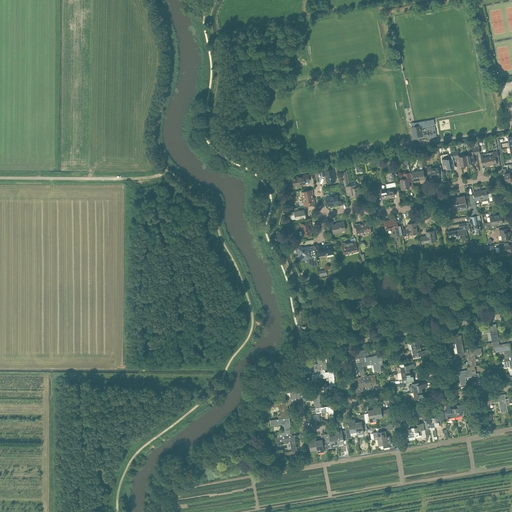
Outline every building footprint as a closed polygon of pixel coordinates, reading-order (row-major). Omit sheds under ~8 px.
[(437,138),(434,125),(426,127),(425,124),(418,125),(410,127),(412,137),(415,136),(417,145),(420,145),(419,139),(426,138),(426,140),(437,138)] [(472,151),(469,152),(469,154),(465,155),(467,165),(475,164),(473,155),(476,154),(475,147),(471,148),(472,151)] [(467,165),(465,155),(459,156),(458,150),(454,151),(455,158),(459,157),(461,167),(461,169),(464,168),(464,166),(467,165)] [(454,167),(452,158),(455,158),(454,151),(451,152),(451,155),(448,156),(449,158),(443,159),(442,159),(443,165),(446,165),(447,169),(454,167)] [(497,164),(495,158),(499,157),(497,151),(492,152),(487,153),(489,165),(497,164)] [(489,165),(487,153),(480,154),(482,167),(489,165)] [(431,166),(427,167),(427,169),(428,174),(432,174),(432,177),(439,175),(439,177),(442,176),(443,176),(442,170),(441,165),(437,166),(438,167),(431,169),(431,166)] [(335,181),(333,169),(325,170),(324,169),(321,169),(322,176),(325,175),(327,183),(335,181)] [(425,178),(423,170),(412,172),(414,180),(419,179),(419,178),(424,177),(424,179),(425,178)] [(409,188),(408,180),(411,179),(411,181),(410,172),(403,173),(404,178),(401,179),(402,189),(409,188)] [(347,173),(343,174),(345,186),(346,190),(347,195),(350,195),(351,196),(351,197),(351,198),(353,197),(357,197),(357,195),(361,194),(361,195),(360,187),(360,186),(356,187),(356,184),(356,183),(355,183),(351,183),(350,184),(351,185),(349,185),(347,173)] [(309,181),(308,174),(295,177),(295,178),(291,178),(292,186),(305,184),(305,182),(309,181)] [(397,192),(396,189),(396,186),(387,188),(387,190),(388,197),(395,196),(394,193),(397,192)] [(388,197),(387,190),(387,188),(377,189),(378,195),(381,195),(382,198),(388,197)] [(315,204),(314,198),(313,198),(312,195),(313,195),(312,189),(301,191),(302,198),(300,198),(304,198),(304,199),(302,199),(304,206),(310,205),(315,204)] [(488,200),(486,189),(473,192),(474,194),(469,195),(471,205),(476,204),(475,200),(480,199),(481,202),(488,200)] [(338,199),(337,195),(329,197),(329,195),(328,194),(325,194),(327,206),(335,204),(335,206),(342,204),(341,199),(338,199)] [(467,206),(466,200),(465,195),(458,197),(458,198),(452,199),(452,198),(454,211),(459,210),(458,207),(467,206)] [(305,217),(304,209),(298,211),(297,207),(291,209),(292,215),(295,214),(296,219),(305,217)] [(502,223),(502,218),(502,215),(501,215),(501,214),(489,216),(491,225),(502,223)] [(481,230),(479,220),(480,220),(479,215),(471,217),(472,217),(473,221),(470,222),(471,232),(481,230)] [(399,234),(397,225),(396,220),(391,221),(391,219),(384,221),(386,230),(392,229),(393,235),(399,234)] [(372,233),(369,221),(363,223),(363,224),(360,224),(360,223),(355,224),(357,235),(363,234),(363,233),(365,232),(365,234),(372,233)] [(311,234),(310,226),(311,226),(310,222),(301,224),(302,231),(300,231),(299,232),(300,235),(301,235),(303,235),(311,234)] [(345,230),(344,222),(338,223),(338,224),(332,225),(333,233),(339,232),(338,231),(345,230)] [(417,233),(415,222),(408,223),(408,228),(403,230),(404,235),(417,233)] [(466,230),(466,228),(465,223),(459,224),(459,228),(462,227),(462,229),(447,232),(448,237),(460,235),(460,237),(460,238),(461,237),(462,241),(467,239),(464,234),(467,234),(466,230)] [(511,234),(510,231),(508,232),(508,229),(499,230),(500,234),(501,234),(502,240),(511,238),(510,234),(511,234)] [(435,240),(434,231),(426,232),(426,236),(421,237),(422,243),(428,242),(429,242),(429,241),(435,240)] [(358,252),(356,244),(356,240),(351,241),(351,242),(348,243),(348,242),(341,243),(343,254),(350,253),(349,252),(351,251),(351,253),(358,252)] [(334,256),(331,243),(325,244),(325,245),(322,245),(321,244),(317,245),(319,257),(325,256),(325,254),(326,254),(327,257),(334,256)] [(511,252),(510,247),(510,245),(508,245),(508,243),(502,244),(502,246),(499,247),(500,253),(504,252),(504,253),(504,252),(506,251),(506,252),(511,252)] [(318,265),(316,255),(314,246),(303,248),(301,247),(301,246),(297,247),(297,249),(296,249),(297,254),(301,253),(304,256),(305,259),(308,259),(309,263),(311,262),(313,263),(314,266),(318,265)] [(499,341),(496,324),(495,324),(496,325),(482,327),(483,333),(491,332),(492,342),(487,343),(487,346),(492,346),(494,345),(499,344),(499,341)] [(448,340),(445,341),(446,348),(449,347),(449,344),(456,343),(458,353),(457,353),(457,354),(459,353),(460,356),(462,356),(465,355),(464,352),(464,351),(464,352),(461,335),(461,337),(458,337),(458,336),(447,338),(448,340)] [(423,344),(422,341),(422,337),(421,337),(421,336),(414,338),(414,339),(414,342),(410,342),(411,343),(408,344),(409,349),(411,349),(412,349),(421,348),(420,345),(423,344)] [(511,357),(510,346),(509,346),(509,345),(510,344),(510,343),(499,344),(494,345),(492,346),(494,353),(494,352),(495,352),(504,350),(505,358),(501,358),(502,361),(503,361),(509,360),(511,359),(511,357)] [(367,365),(365,357),(366,357),(365,355),(368,354),(366,354),(365,348),(352,351),(351,350),(348,350),(349,356),(352,355),(353,359),(360,358),(360,362),(357,363),(358,369),(360,369),(362,369),(363,368),(363,366),(367,365)] [(420,357),(420,355),(427,354),(427,350),(421,351),(421,348),(412,349),(413,358),(420,357)] [(467,351),(464,351),(464,352),(465,355),(465,358),(468,358),(470,367),(477,366),(477,365),(476,365),(476,364),(474,355),(482,354),(481,348),(472,349),(470,349),(470,350),(467,351),(467,349),(467,351)] [(380,366),(379,361),(382,360),(383,360),(381,360),(380,355),(366,357),(365,357),(367,365),(374,364),(375,372),(373,372),(373,373),(381,372),(380,366)] [(327,369),(325,358),(318,359),(318,360),(317,360),(317,362),(318,362),(318,363),(310,364),(310,365),(309,365),(310,370),(311,370),(311,374),(315,374),(325,372),(325,369),(327,369)] [(511,359),(509,360),(503,361),(504,367),(511,366),(511,368),(511,376),(508,377),(508,381),(511,379),(511,359)] [(410,371),(409,368),(415,367),(414,363),(407,364),(407,362),(399,364),(400,366),(400,367),(396,367),(397,373),(410,371)] [(467,384),(465,377),(474,375),(476,375),(476,376),(477,380),(480,380),(479,373),(476,374),(475,369),(457,372),(459,372),(459,374),(461,385),(467,384)] [(335,381),(335,380),(334,380),(333,371),(325,372),(315,374),(311,374),(312,381),(317,380),(317,379),(329,377),(330,386),(324,386),(324,390),(332,388),(332,385),(335,385),(335,381)] [(414,381),(413,374),(410,374),(410,371),(397,373),(398,379),(402,379),(406,379),(407,383),(414,381)] [(377,385),(376,380),(375,374),(365,376),(364,376),(361,377),(359,377),(359,381),(357,381),(357,380),(354,381),(356,395),(364,394),(363,387),(371,385),(371,387),(372,387),(372,386),(377,385)] [(422,391),(421,388),(427,387),(426,383),(419,384),(419,382),(412,383),(412,385),(409,386),(410,393),(413,392),(422,391)] [(300,400),(299,391),(299,387),(289,388),(290,397),(286,397),(286,399),(287,405),(298,403),(297,401),(301,401),(300,400)] [(320,402),(319,396),(320,396),(320,395),(319,396),(319,393),(314,393),(307,394),(306,390),(302,391),(299,391),(300,400),(303,399),(304,400),(314,399),(315,408),(321,407),(320,403),(321,403),(321,402),(320,402)] [(426,401),(425,393),(423,394),(422,391),(413,392),(414,394),(414,399),(419,398),(420,402),(426,401)] [(508,411),(507,406),(510,405),(509,403),(508,398),(505,399),(505,396),(504,397),(504,394),(505,394),(491,397),(491,399),(487,400),(487,401),(484,401),(486,408),(489,408),(488,404),(499,402),(501,412),(508,411)] [(289,417),(288,407),(285,408),(284,405),(287,405),(286,399),(272,401),(272,407),(278,406),(280,415),(278,416),(278,419),(287,418),(289,417)] [(455,416),(453,408),(450,408),(449,403),(445,403),(447,410),(444,411),(445,413),(446,418),(455,416)] [(462,415),(461,411),(465,410),(464,403),(456,405),(456,407),(453,408),(455,416),(462,415)] [(391,416),(389,409),(383,410),(384,411),(381,412),(380,404),(373,405),(374,409),(375,418),(376,418),(385,416),(385,417),(391,416)] [(320,421),(319,415),(321,415),(320,413),(328,411),(329,420),(335,419),(334,415),(335,415),(335,414),(334,414),(333,405),(321,407),(315,408),(315,409),(311,410),(312,414),(316,413),(317,421),(320,421)] [(375,418),(374,409),(368,410),(368,413),(364,414),(365,417),(366,423),(377,421),(376,418),(375,418)] [(435,426),(433,417),(430,418),(429,412),(425,413),(427,420),(425,420),(426,427),(435,426)] [(445,420),(444,418),(443,413),(436,414),(436,416),(433,417),(435,426),(442,425),(441,420),(445,420)] [(291,432),(291,428),(291,427),(290,420),(289,420),(288,418),(289,417),(287,418),(278,419),(270,420),(270,425),(284,423),(286,433),(280,433),(281,436),(281,437),(291,435),(291,432)] [(361,421),(355,422),(357,431),(357,435),(364,433),(363,427),(367,426),(366,423),(365,417),(361,418),(361,421)] [(357,431),(355,422),(355,419),(348,420),(350,429),(346,430),(347,439),(352,438),(351,432),(357,431)] [(415,436),(413,427),(410,427),(409,422),(405,422),(406,430),(404,430),(406,437),(415,436)] [(425,433),(425,429),(423,422),(416,424),(416,426),(413,427),(415,436),(421,434),(422,437),(426,437),(425,433)] [(386,437),(385,431),(388,430),(387,426),(378,428),(379,432),(373,433),(374,439),(377,439),(377,438),(386,437)] [(347,439),(346,430),(342,431),(341,429),(335,430),(336,434),(337,443),(343,442),(344,446),(347,445),(347,448),(349,447),(347,439)] [(337,443),(336,434),(330,436),(329,433),(325,434),(327,448),(332,448),(338,447),(337,443)] [(327,448),(325,434),(321,435),(322,439),(316,440),(315,440),(317,449),(318,452),(324,451),(324,449),(327,448)] [(297,450),(296,447),(297,447),(297,446),(296,446),(295,437),(294,437),(294,435),(295,435),(291,435),(281,437),(281,436),(274,437),(275,443),(290,441),(291,451),(284,452),(285,455),(295,454),(294,451),(297,450)] [(391,442),(390,436),(386,437),(377,438),(377,439),(379,445),(385,443),(386,448),(398,445),(397,441),(391,442)] [(317,449),(315,440),(316,440),(315,437),(308,438),(309,443),(305,444),(307,453),(311,452),(311,450),(317,449)]
